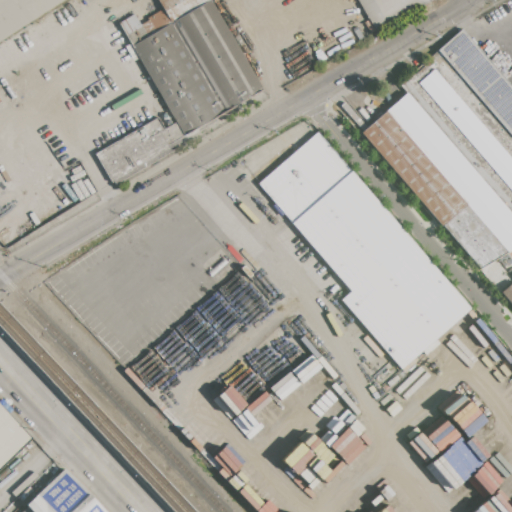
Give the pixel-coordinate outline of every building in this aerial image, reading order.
[(63,0),(0,41),(0,0),(63,0)] [(222,112),(170,23),(157,1),(158,0),(210,0),(262,88),(222,112)] [(424,0),(373,29),(356,0),(424,0)] [(131,46),(170,23),(222,112),(183,135),(175,122),(131,46)] [(511,136),(438,50),(463,29),(511,85),(511,136)] [(511,191),(418,83),(433,70),(511,160),(511,191)] [(360,133),(405,94),(511,216),(511,249),(480,269),(360,133)] [(95,154),(157,117),(164,128),(175,122),(183,135),(185,139),(170,149),(172,151),(116,184),(114,181),(112,182),(95,154)] [(470,310),(402,370),(340,300),(349,291),(290,224),(294,221),(259,181),(313,133),(470,310)] [(511,280),(511,305),(499,291),(511,280)] [(0,406),(31,439),(0,469),(0,406)] [(473,471),(470,466),(467,467),(452,444),(433,457),(453,485),(473,471)] [(64,469),(104,511),(22,511),(28,507),(26,505),(64,469)]
